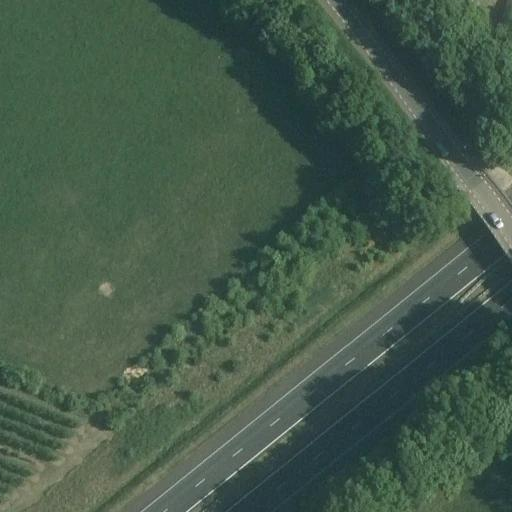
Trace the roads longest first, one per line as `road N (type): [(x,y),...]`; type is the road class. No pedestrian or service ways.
road 1 (motorway): [(511,232),(166,511)]
road 2 (motorway): [(250,511),(511,300)]
road 3 (tertiary): [(511,234),(332,0)]
